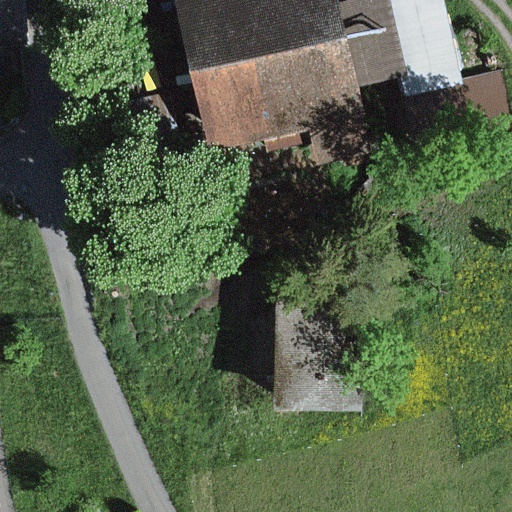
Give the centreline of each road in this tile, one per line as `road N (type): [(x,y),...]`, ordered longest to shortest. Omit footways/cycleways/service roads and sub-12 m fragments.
road 1 (residential): [(49,165),(107,347),(173,511)]
road 2 (residential): [(49,165),(57,0)]
